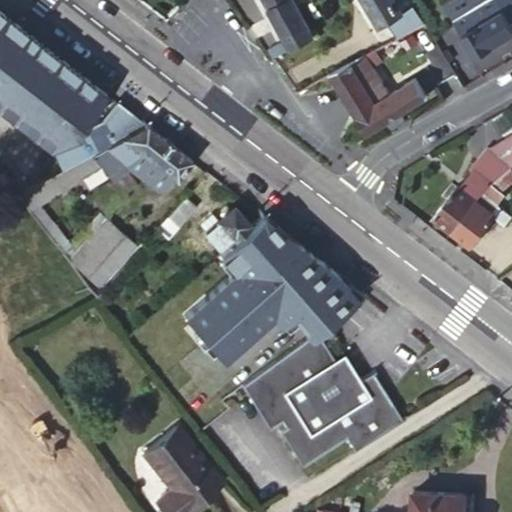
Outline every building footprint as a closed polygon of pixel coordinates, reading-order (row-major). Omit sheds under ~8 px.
[(309,34),(291,0),(262,0),(281,37),(265,45),(270,55),(309,34)] [(363,0),(379,24),(385,20),(402,11),(395,0),(363,0)] [(395,0),(402,11),(412,4),(409,0),(395,0)] [(473,53),(511,29),(511,24),(510,20),(497,0),(445,0),(443,1),(473,53)] [(511,0),(497,0),(510,20),(511,18),(511,0)] [(395,35),(422,21),(412,4),(402,11),(385,20),(395,35)] [(77,125),(103,91),(0,10),(0,109),(48,145),(79,128),(77,125)] [(382,43),(371,48),(378,61),(389,56),(382,43)] [(371,48),(329,72),(365,131),(382,120),(388,129),(410,116),(404,107),(430,92),(420,75),(394,91),(378,61),(371,48)] [(144,122),(114,99),(100,118),(48,145),(60,168),(144,122)] [(60,168),(15,193),(26,206),(100,164),(107,173),(137,148),(174,176),(189,157),(168,141),(144,122),(60,168)] [(489,179),(509,166),(511,163),(511,132),(485,148),(484,147),(469,165),(473,169),(461,186),(456,183),(431,216),(449,229),(489,179)] [(511,181),(511,170),(509,166),(489,179),(449,229),(468,244),(490,214),(503,223),(510,214),(494,203),(502,193),(501,189),(511,181)] [(192,204),(182,195),(164,216),(171,221),(165,228),(170,233),(177,226),(175,224),(192,204)] [(219,248),(247,225),(229,205),(213,218),(202,229),(219,248)] [(233,269),(182,314),(218,355),(269,310),(279,321),(290,312),(311,335),(315,332),(358,296),(333,268),(275,222),(272,225),(261,211),(247,225),(219,248),(217,251),(233,269)] [(202,229),(213,218),(210,214),(198,225),(202,229)] [(164,216),(158,223),(165,228),(171,221),(164,216)] [(99,286),(135,244),(103,217),(68,258),(99,286)] [(333,359),(315,332),(311,335),(242,384),(270,428),(276,423),(282,419),(287,425),(280,430),(303,464),(346,436),(354,448),(351,450),(352,451),(406,417),(404,415),(402,416),(372,372),(375,371),(374,370),(359,379),(343,353),(333,359)] [(276,423),(280,430),(287,425),(282,419),(276,423)] [(166,511),(179,511),(219,479),(174,424),(142,452),(170,486),(155,499),(166,511)] [(467,511),(468,490),(415,487),(414,511),(467,511)] [(475,511),(477,490),(468,490),(467,511),(475,511)]
